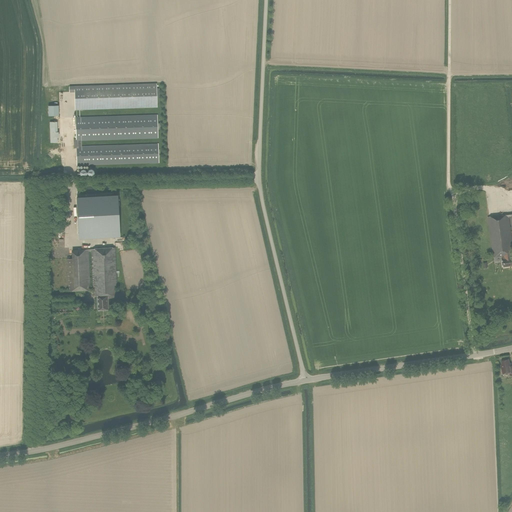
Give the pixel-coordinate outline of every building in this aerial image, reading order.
[(69,92),(75,92),(75,111),(157,108),(157,102),(156,96),(156,88),(156,86),(156,83),(69,86),(69,92)] [(59,115),(58,104),(48,105),(48,115),(59,115)] [(157,123),(157,114),(75,117),(76,139),(73,139),(74,146),(76,146),(77,165),(159,163),(158,144),(79,146),(78,141),(158,138),(158,129),(161,129),(161,123),(157,123)] [(79,233),(120,231),(118,196),(77,198),(79,233)] [(493,258),(502,257),(503,267),(511,265),(511,253),(511,247),(511,214),(488,217),(493,258)] [(118,298),(115,247),(73,250),(73,258),(67,258),(68,291),(90,290),(89,251),(92,251),(94,295),(97,295),(97,310),(109,310),(108,298),(118,298)] [(509,372),(510,375),(511,375),(511,365),(510,366),(510,363),(509,359),(501,360),(502,365),(501,365),(503,374),(509,372)]
